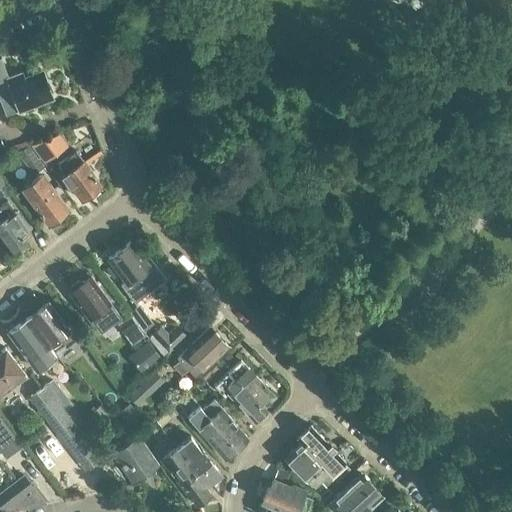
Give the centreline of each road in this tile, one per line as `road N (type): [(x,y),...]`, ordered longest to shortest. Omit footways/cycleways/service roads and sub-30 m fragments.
road 1 (unknown): [(316,385),(431,280),(511,183)]
road 2 (residential): [(316,385),(140,197)]
road 3 (residential): [(140,197),(68,1)]
road 4 (residential): [(446,511),(316,385)]
road 5 (residential): [(0,301),(140,197)]
road 6 (residential): [(241,511),(262,446),(316,385)]
